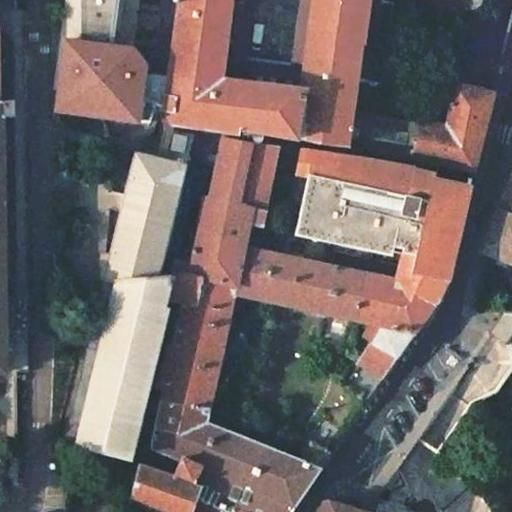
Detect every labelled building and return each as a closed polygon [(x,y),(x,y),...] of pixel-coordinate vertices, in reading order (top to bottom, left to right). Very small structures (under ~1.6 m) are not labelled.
[(119,30),(122,0),(65,0),(59,40),(66,41),(65,47),(62,70),(60,81),(57,103),(64,111),(77,113),(101,116),(116,118),(138,121),(145,74),(146,65),(133,49),(117,47),(110,46),(112,30),(119,30)] [(313,0),(304,65),(290,63),(248,57),(236,56),(243,0),(178,0),(179,2),(169,77),(145,74),(138,121),(149,123),(155,105),(165,110),(170,125),(198,128),(224,132),(238,134),(240,129),(297,139),(302,140),(331,145),(346,147),(379,151),(410,158),(473,171),(493,93),(453,83),(446,126),(419,120),(419,122),(380,116),(351,111),(353,99),(356,81),(382,84),(393,2),(382,1),(382,0),(313,0)] [(5,281),(16,281),(15,116),(14,100),(1,100),(0,34),(0,372),(5,372),(5,281)] [(188,157),(193,135),(171,132),(164,137),(161,149),(159,154),(159,157),(146,154),(136,151),(133,162),(125,194),(124,200),(123,204),(121,211),(111,254),(106,253),(104,253),(101,267),(100,275),(105,281),(65,442),(77,445),(130,458),(136,439),(149,398),(152,385),(157,366),(171,308),(167,307),(169,298),(170,274),(159,274),(186,164),(188,157)] [(197,228),(245,238),(249,216),(262,219),(278,146),(223,137),(215,173),(209,198),(204,197),(197,228)] [(398,265),(447,280),(448,278),(470,187),(471,180),(437,174),(408,168),(378,162),(345,156),(300,150),(277,253),(331,265),(335,252),(398,265)] [(511,171),(481,250),(511,262),(511,171)] [(245,238),(197,228),(193,248),(190,265),(175,260),(170,274),(169,298),(183,301),(168,369),(157,366),(152,385),(164,388),(161,400),(208,411),(210,403),(223,341),(233,294),(260,299),(270,252),(243,246),(245,238)] [(270,252),(260,299),(356,320),(366,272),(331,265),(277,253),(270,252)] [(366,272),(394,278),(398,265),(335,252),(331,265),(366,272)] [(380,325),(414,332),(439,297),(447,280),(398,265),(394,278),(366,272),(356,320),(369,323),(380,325)] [(511,297),(503,306),(489,326),(491,328),(406,451),(439,449),(472,400),(496,388),(511,365),(511,345),(510,334),(511,330),(511,297)] [(386,372),(414,332),(380,325),(369,323),(363,335),(373,337),(361,358),(386,372)] [(237,435),(206,423),(208,411),(161,400),(152,447),(154,448),(181,460),(179,466),(176,472),(174,477),(201,486),(196,497),(233,511),(289,511),(319,468),(299,461),(237,435)] [(319,468),(329,453),(310,441),(300,435),(293,447),(304,452),(299,461),(319,468)] [(141,466),(146,443),(136,439),(130,458),(129,461),(140,465),(141,466)] [(190,511),(196,497),(201,486),(174,477),(141,466),(140,465),(132,496),(173,511),(190,511)] [(335,492),(327,501),(361,511),(375,511),(375,496),(335,492)] [(322,506),(318,511),(361,511),(327,501),(322,506)]
